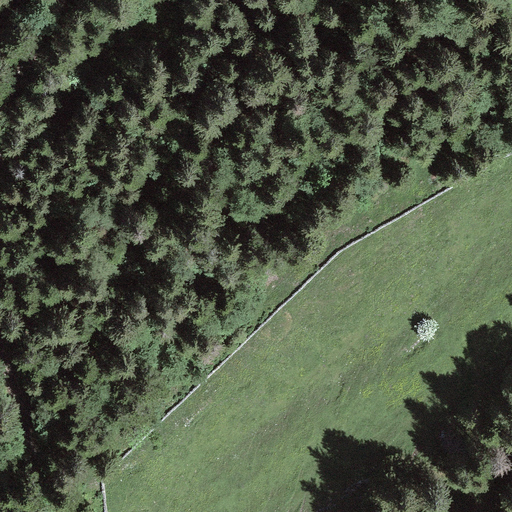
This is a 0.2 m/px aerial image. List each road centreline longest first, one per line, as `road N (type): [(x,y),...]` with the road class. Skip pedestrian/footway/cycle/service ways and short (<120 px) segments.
road 1 (track): [(56,511),(0,354)]
road 2 (track): [(0,143),(22,66),(59,0)]
